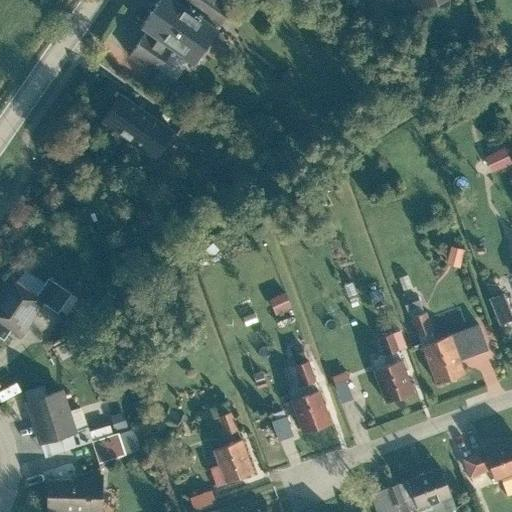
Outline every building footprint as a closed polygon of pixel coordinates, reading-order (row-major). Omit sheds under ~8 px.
[(236,6),(227,0),(146,0),(129,25),(140,33),(126,52),(151,71),(166,51),(190,68),(236,6)] [(407,0),(411,12),(448,0),(407,0)] [(150,84),(167,93),(172,81),(155,73),(150,84)] [(168,132),(114,96),(95,124),(149,161),(168,132)] [(489,171),(510,164),(504,147),(483,154),(489,171)] [(42,301),(7,278),(0,288),(0,335),(2,337),(6,331),(17,338),(42,301)] [(427,314),(411,319),(416,333),(432,328),(427,314)] [(485,323),(415,344),(428,385),(460,375),(456,361),(493,350),(485,323)] [(397,350),(392,333),(381,336),(386,353),(397,350)] [(412,391),(401,360),(373,369),(384,401),(412,391)] [(313,380),(308,364),(294,368),(300,385),(313,380)] [(328,388),(287,399),(296,432),(337,422),(328,388)] [(59,389),(22,400),(34,444),(58,436),(72,433),(59,389)] [(234,427),(228,403),(206,409),(208,418),(218,416),(222,430),(234,427)] [(114,430),(130,425),(125,409),(109,414),(114,430)] [(275,439),(292,436),(288,415),(272,418),(275,439)] [(58,436),(61,451),(84,446),(80,431),(72,433),(58,436)] [(257,474),(246,435),(213,444),(219,468),(209,470),(214,486),(257,474)] [(114,437),(90,445),(97,464),(120,456),(114,437)] [(511,477),(511,442),(475,455),(486,487),(511,477)] [(473,458),(463,462),(468,477),(478,473),(473,458)] [(452,511),(456,511),(446,470),(392,485),(397,503),(411,499),(415,511),(452,511)] [(71,480),(41,480),(41,511),(96,511),(97,473),(71,473),(71,480)] [(392,485),(366,493),(371,511),(415,511),(411,499),(397,503),(392,485)] [(211,491),(190,499),(193,508),(215,500),(211,491)]
